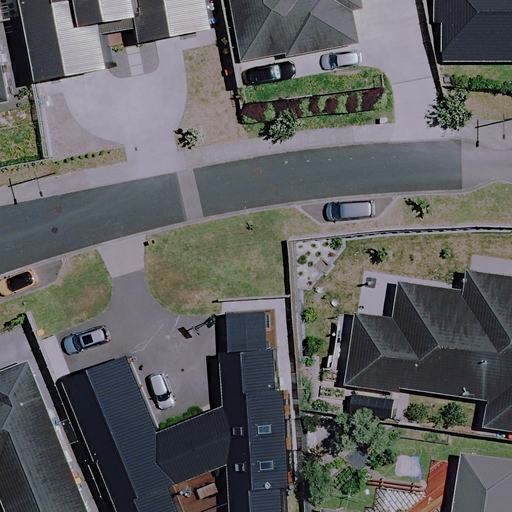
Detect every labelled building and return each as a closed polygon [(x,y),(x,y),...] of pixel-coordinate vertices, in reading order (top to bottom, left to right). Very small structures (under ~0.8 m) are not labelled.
[(46,0),(58,69),(126,56),(120,25),(155,19),(158,32),(220,21),(216,0),(46,0)] [(245,0),(255,55),(298,47),(299,51),(368,39),(362,4),(374,2),(373,0),(245,0)] [(511,0),(445,0),(446,14),(458,14),(458,57),(511,56),(511,0)] [(2,47),(0,33),(0,99),(19,96),(10,45),(2,47)] [(476,286),(410,278),(405,316),(367,311),(358,380),(410,387),(411,381),(502,393),(498,421),(511,422),(511,271),(479,267),(476,286)] [(190,511),(182,491),(239,471),(238,511),(296,511),(296,488),(303,488),(303,395),(283,395),(283,355),(228,356),(229,413),(167,435),(136,361),(68,390),(120,511),(190,511)] [(101,511),(37,358),(0,373),(0,475),(6,473),(22,511),(101,511)] [(511,511),(511,456),(472,452),(464,511),(367,511),(329,507),(328,511),(511,511)]
